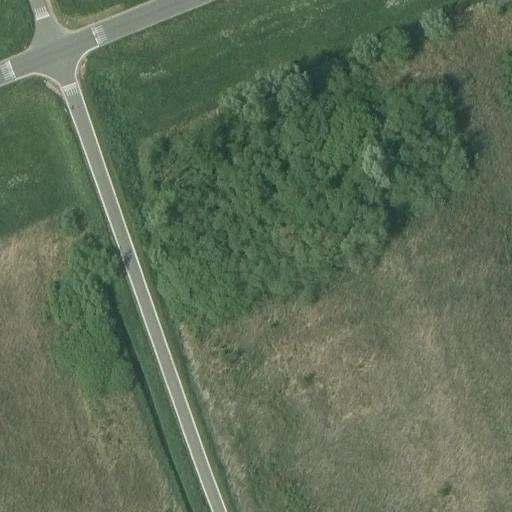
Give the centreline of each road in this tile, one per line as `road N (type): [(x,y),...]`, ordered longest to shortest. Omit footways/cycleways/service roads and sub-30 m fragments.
road 1 (unclassified): [(221,511),(57,52)]
road 2 (track): [(293,14),(172,61),(57,52),(0,104)]
road 3 (tertiary): [(57,52),(188,0)]
